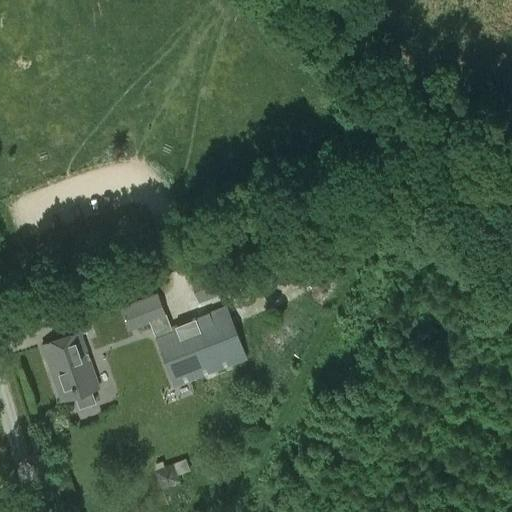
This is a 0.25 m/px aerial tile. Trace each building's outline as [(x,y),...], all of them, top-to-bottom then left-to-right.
[(214,271),(191,279),(199,302),(222,293),(214,271)] [(170,326),(157,291),(156,286),(93,307),(105,340),(150,322),(174,387),(247,359),(227,305),(170,326)] [(169,312),(171,323),(187,319),(184,308),(169,312)] [(98,389),(80,333),(43,346),(61,401),(98,389)] [(156,482),(175,484),(178,465),(159,463),(156,482)]
